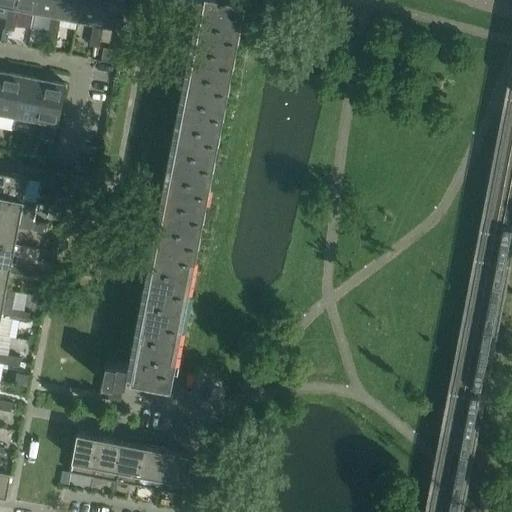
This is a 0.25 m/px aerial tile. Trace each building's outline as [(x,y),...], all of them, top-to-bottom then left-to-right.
[(36,11),(37,0),(15,0),(14,7),(20,8),(36,11)] [(57,15),(59,0),(37,0),(36,11),(52,14),(57,15)] [(78,19),(81,0),(59,0),(57,15),(62,16),(78,19)] [(99,23),(103,0),(81,0),(78,19),(94,22),(99,23)] [(122,28),(126,0),(103,0),(99,23),(104,24),(122,28)] [(171,385),(245,0),(243,0),(179,0),(179,3),(203,8),(134,366),(107,361),(103,382),(101,395),(116,398),(119,386),(123,387),(124,383),(126,384),(128,373),(132,374),(131,378),(169,385),(171,385)] [(17,19),(20,8),(14,7),(10,6),(7,18),(17,19)] [(60,28),(62,16),(57,15),(52,14),(50,26),(60,28)] [(15,31),(17,19),(7,18),(5,29),(15,31)] [(102,36),(104,24),(99,23),(94,22),(92,34),(102,36)] [(57,39),(60,28),(50,26),(48,37),(57,39)] [(100,48),(102,36),(92,34),(90,46),(100,48)] [(0,111),(15,114),(23,75),(2,71),(0,80),(0,111)] [(36,119),(44,79),(23,75),(15,114),(31,118),(36,119)] [(59,123),(67,84),(44,79),(36,119),(41,120),(59,123)] [(39,131),(41,120),(36,119),(31,118),(29,129),(39,131)] [(36,143),(39,131),(29,129),(27,141),(36,143)] [(29,177),(0,171),(0,195),(24,200),(29,177)] [(62,207),(64,195),(56,193),(54,206),(62,207)] [(24,200),(0,195),(0,218),(20,223),(20,218),(24,200)] [(50,206),(48,217),(60,219),(62,208),(50,206)] [(20,223),(0,218),(0,242),(15,245),(19,227),(20,223)] [(34,221),(20,218),(20,223),(19,227),(32,230),(34,221)] [(48,223),(34,221),(32,230),(46,232),(48,223)] [(15,245),(0,242),(0,265),(11,267),(12,263),(15,245)] [(26,265),(12,263),(11,267),(10,272),(24,275),(26,265)] [(11,267),(0,265),(0,288),(7,290),(10,272),(11,267)] [(39,268),(26,265),(24,275),(38,277),(39,268)] [(17,310),(3,308),(2,312),(1,317),(15,319),(17,310)] [(31,313),(17,310),(15,319),(29,322),(31,313)] [(8,355),(0,353),(0,362),(7,364),(8,355)] [(22,358),(8,355),(7,364),(20,367),(22,358)] [(14,402),(0,399),(0,409),(12,412),(14,402)] [(101,436),(78,432),(70,472),(94,476),(101,436)] [(124,441),(101,436),(94,476),(116,481),(124,441)] [(146,445),(124,441),(116,481),(138,485),(146,445)] [(169,449),(146,445),(138,485),(161,489),(169,449)] [(192,454),(169,449),(161,489),(184,494),(192,454)] [(68,484),(70,473),(62,471),(60,482),(68,484)] [(0,498),(7,500),(12,475),(0,472),(0,498)] [(503,511),(505,505),(485,501),(482,511),(503,511)]
